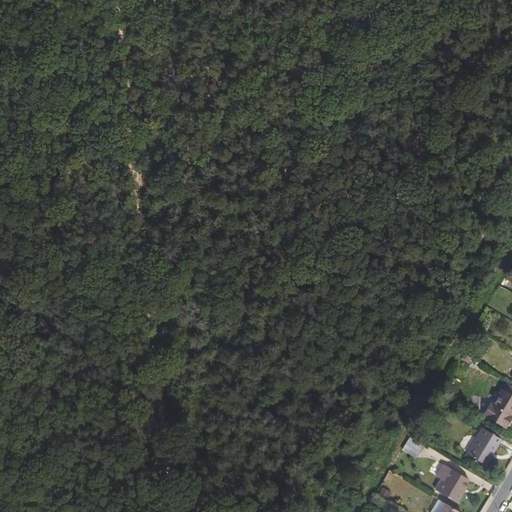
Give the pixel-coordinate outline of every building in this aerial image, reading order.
[(511,388),(505,385),(501,390),(499,389),(490,405),(488,404),(482,415),(503,427),(510,417),(508,415),(511,408),(511,388)] [(500,440),(482,429),(466,455),(485,466),(500,440)] [(408,437),(400,450),(409,455),(413,449),(419,452),(423,446),(408,437)] [(461,492),(463,487),(468,479),(442,465),(435,477),(441,481),(435,491),(456,503),(463,493),(461,492)] [(381,488),(378,494),(388,499),(391,492),(381,488)] [(457,511),(438,501),(431,511),(457,511)]
